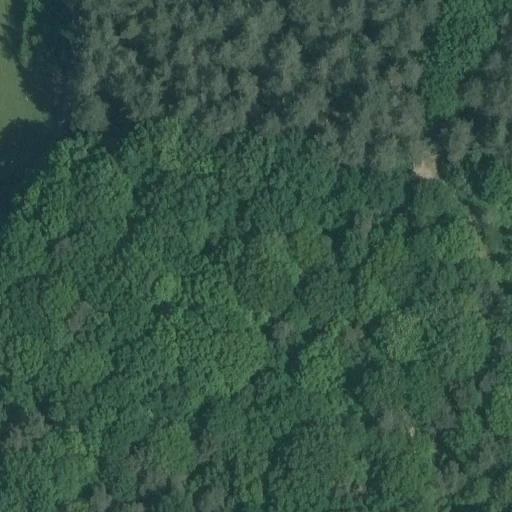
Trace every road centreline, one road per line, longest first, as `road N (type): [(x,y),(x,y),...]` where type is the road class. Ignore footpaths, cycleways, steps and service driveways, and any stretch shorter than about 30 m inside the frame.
road 1 (track): [(72,126),(441,201)]
road 2 (track): [(441,201),(365,260),(251,511)]
road 3 (track): [(448,0),(420,109),(441,201)]
road 4 (track): [(72,126),(61,0)]
road 5 (track): [(0,229),(72,126)]
